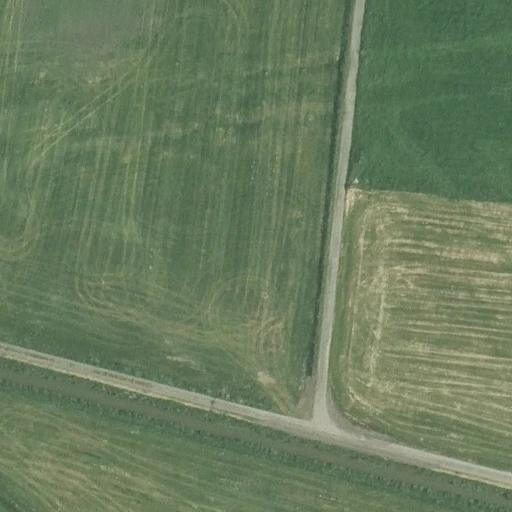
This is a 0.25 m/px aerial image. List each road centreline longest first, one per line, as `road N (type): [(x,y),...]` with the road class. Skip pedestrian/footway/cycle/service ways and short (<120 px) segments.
road 1 (track): [(359,0),(318,397),(326,430)]
road 2 (track): [(326,430),(0,348)]
road 3 (track): [(326,430),(511,478)]
